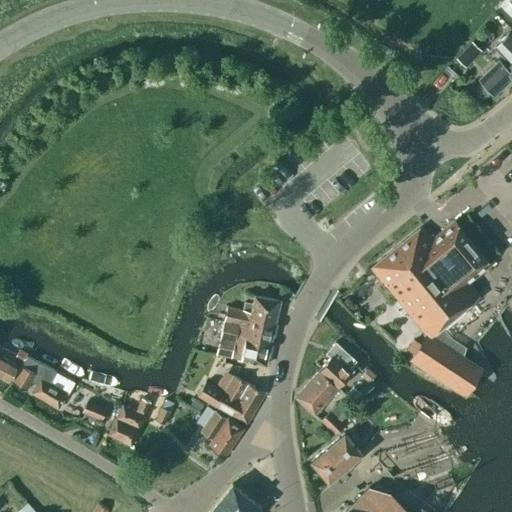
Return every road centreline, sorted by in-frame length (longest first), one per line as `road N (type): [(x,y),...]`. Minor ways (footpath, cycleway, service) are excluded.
road 1 (tertiary): [(277,411),(301,307),(332,263),(410,190),(415,152)]
road 2 (unclassified): [(415,152),(408,120),(308,38),(191,0)]
road 3 (unclassified): [(170,511),(230,465),(277,411)]
road 4 (unclassified): [(127,0),(73,10),(0,43)]
